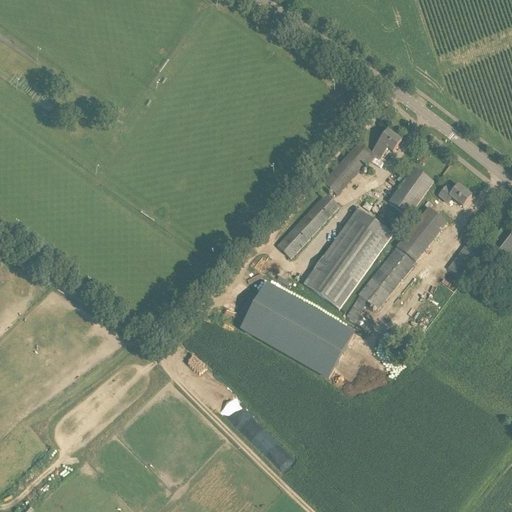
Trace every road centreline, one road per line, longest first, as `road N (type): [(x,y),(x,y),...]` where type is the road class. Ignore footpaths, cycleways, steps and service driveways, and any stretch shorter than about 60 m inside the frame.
road 1 (track): [(161,361),(387,68)]
road 2 (secondary): [(511,182),(260,0)]
road 3 (track): [(311,511),(161,361)]
road 4 (track): [(0,250),(161,361)]
